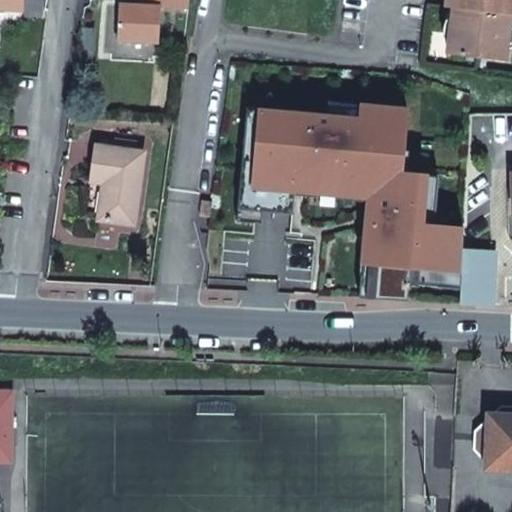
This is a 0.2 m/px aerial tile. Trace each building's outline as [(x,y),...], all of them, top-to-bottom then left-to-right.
[(0,0),(0,8),(23,10),(23,0),(0,0)] [(119,5),(117,40),(159,42),(161,8),(188,10),(189,0),(146,0),(146,6),(140,6),(119,5)] [(454,0),(446,0),(446,7),(453,8),(454,0)] [(511,0),(454,0),(453,8),(448,54),(504,62),(511,16),(511,0)] [(361,105),(328,102),(327,116),(360,119),(361,105)] [(254,169),(242,168),(240,194),(252,195),(250,211),(263,212),(293,215),(296,184),(319,186),(318,193),(339,195),(340,187),(369,190),(368,198),(372,198),(370,225),(365,225),(362,263),(378,264),(375,299),(407,300),(409,285),(410,267),(462,271),(463,251),(463,228),(434,225),(437,195),(425,194),(426,175),(395,172),(397,149),(403,150),(407,109),(361,105),(360,119),(327,116),(247,109),(245,135),(257,136),(254,169)] [(257,136),(245,135),(242,168),(254,169),(257,136)] [(102,196),(99,220),(135,225),(145,152),(97,146),(92,181),(104,183),(109,184),(107,196),(102,196)] [(439,176),(426,175),(425,194),(437,195),(439,176)] [(240,194),(237,222),(262,223),(263,212),(250,211),(252,195),(240,194)] [(495,252),(463,251),(460,303),(492,305),(495,252)] [(378,264),(362,263),(359,298),(375,299),(378,264)] [(462,271),(410,267),(409,285),(460,289),(462,271)] [(0,461),(8,462),(10,396),(0,395),(0,461)] [(511,405),(501,406),(474,431),(472,449),(488,465),(511,468),(511,405)]
